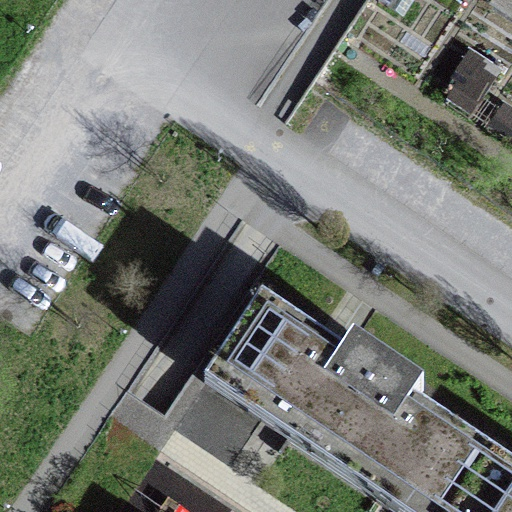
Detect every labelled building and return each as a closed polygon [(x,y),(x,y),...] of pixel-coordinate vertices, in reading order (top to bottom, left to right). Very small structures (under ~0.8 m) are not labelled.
[(511,0),(493,0),(491,3),(511,17),(511,0)] [(440,93),(472,115),(504,70),(472,47),(440,93)] [(490,125),(511,138),(511,105),(504,101),(490,125)] [(331,348),(261,301),(207,381),(278,429),(402,511),(458,511),(495,458),(414,403),(423,390),(353,343),(344,356),(331,348)] [(511,511),(511,468),(495,458),(458,511),(511,511)]
